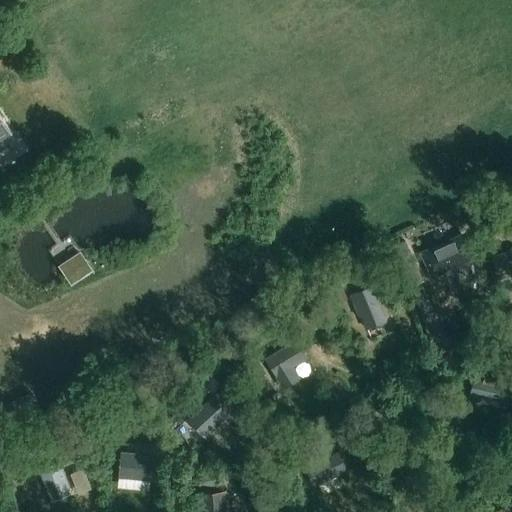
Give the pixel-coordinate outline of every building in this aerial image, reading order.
[(0,147),(13,138),(0,119),(0,147)] [(464,233),(424,250),(434,272),(473,255),(464,233)] [(398,255),(410,250),(406,241),(394,247),(398,255)] [(511,273),(508,254),(494,257),(500,282),(511,279),(511,273)] [(348,299),(341,281),(327,287),(334,305),(348,299)] [(374,285),(351,295),(359,317),(362,315),(367,329),(388,321),(374,285)] [(265,357),(284,389),(301,379),(294,366),(308,358),(298,339),(265,357)] [(492,353),(489,365),(500,368),(503,355),(492,353)] [(266,374),(254,355),(243,362),(254,381),(266,374)] [(511,383),(475,375),(469,398),(507,407),(511,387),(511,383)] [(212,397),(187,419),(204,437),(229,414),(213,396),(221,390),(228,398),(235,392),(221,376),(206,390),(212,397)] [(22,397),(0,406),(0,426),(29,413),(22,397)] [(45,447),(41,435),(28,440),(32,451),(45,447)] [(166,436),(157,440),(162,451),(171,447),(166,436)] [(289,447),(295,460),(309,453),(303,440),(289,447)] [(348,470),(338,450),(305,466),(314,486),(348,470)] [(122,452),(119,477),(151,480),(153,455),(122,452)] [(60,461),(39,470),(52,500),(72,492),(60,461)] [(200,486),(214,485),(214,474),(199,474),(200,486)] [(228,511),(227,491),(199,492),(200,511),(228,511)] [(511,511),(511,503),(492,511),(511,511)]
